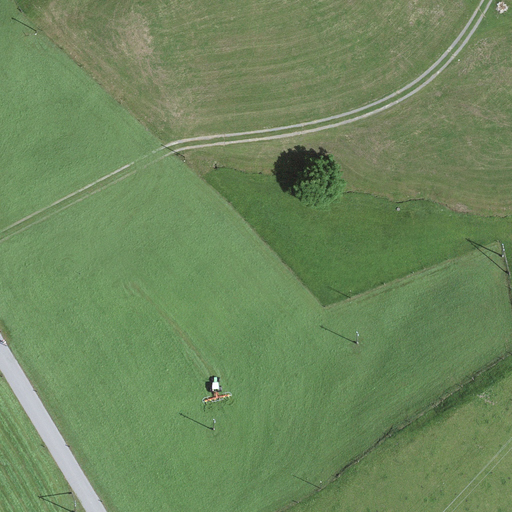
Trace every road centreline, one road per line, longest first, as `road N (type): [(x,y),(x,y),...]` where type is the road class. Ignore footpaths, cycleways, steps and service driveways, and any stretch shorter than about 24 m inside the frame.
road 1 (track): [(0,236),(179,143),(301,129),(380,106),(451,53),(488,0)]
road 2 (unclassified): [(0,349),(95,511)]
